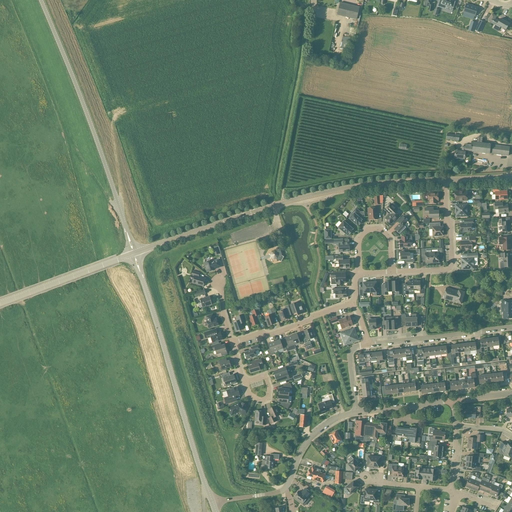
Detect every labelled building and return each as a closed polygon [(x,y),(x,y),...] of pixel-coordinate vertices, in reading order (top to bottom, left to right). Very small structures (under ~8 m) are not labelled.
[(444,0),(438,0),(437,6),(448,9),(449,7),(452,8),(454,0),(445,0),(446,0),(444,0)] [(359,6),(340,2),(337,13),(357,18),(359,6)] [(476,8),(466,3),(462,10),(472,16),(476,8)] [(491,15),(484,12),(481,17),(500,28),(500,26),(506,30),(509,24),(500,19),(499,21),(495,19),(496,16),(492,14),(491,15)] [(484,22),(480,20),(475,30),(479,32),(484,22)] [(459,137),(460,132),(450,131),(450,134),(447,133),(446,139),(459,141),(459,137)] [(472,147),(472,151),(472,152),(490,154),(508,156),(510,147),(491,144),(473,142),(472,147)] [(472,151),(472,147),(471,147),(471,145),(465,144),(465,147),(462,146),(462,150),(456,149),(456,151),(455,151),(454,158),(464,159),(465,154),(465,152),(465,151),(472,151)] [(499,191),(499,188),(493,188),(493,192),(495,192),(495,200),(507,199),(507,191),(499,191)] [(455,201),(467,200),(467,191),(455,192),(455,201)] [(437,203),(437,200),(438,200),(438,193),(428,193),(428,201),(429,201),(429,204),(437,203)] [(399,209),(393,203),(391,204),(385,210),(389,214),(385,218),(391,224),(399,215),(396,212),(399,209)] [(501,206),(501,203),(495,204),(495,209),(498,209),(499,213),(508,211),(507,205),(501,206)] [(456,217),(468,216),(467,204),(455,205),(456,217)] [(359,225),(361,222),(360,221),(362,220),(357,216),(360,212),(356,208),(350,215),(351,216),(349,219),(357,225),(358,224),(359,225)] [(374,220),(374,219),(377,219),(376,213),(377,213),(377,208),(368,209),(369,220),(371,220),(371,221),(372,221),(374,221),(374,220)] [(432,211),(432,208),(425,208),(425,214),(429,214),(429,218),(439,217),(438,211),(432,211)] [(405,231),(406,229),(406,227),(403,225),(407,221),(403,217),(398,222),(400,224),(395,230),(399,234),(403,231),(405,231)] [(504,222),(504,219),(498,219),(499,222),(502,222),(502,232),(509,232),(509,222),(504,222)] [(460,232),(472,232),(472,224),(473,224),(473,220),(467,220),(467,223),(460,224),(460,232)] [(350,234),(352,232),(351,231),(353,229),(343,221),(338,228),(339,228),(338,230),(343,235),(345,233),(347,236),(349,233),(350,234)] [(439,227),(438,226),(438,223),(429,223),(430,230),(433,229),(433,236),(435,237),(437,237),(439,236),(443,236),(443,227),(439,227)] [(400,247),(410,247),(410,242),(412,242),(412,237),(406,237),(406,240),(400,240),(400,247)] [(461,251),(468,251),(468,250),(472,250),(472,244),(475,244),(475,237),(469,237),(469,241),(461,241),(461,251)] [(509,241),(509,238),(510,238),(510,237),(499,238),(499,244),(503,244),(503,250),(510,250),(510,241),(509,241)] [(343,243),(343,240),(334,240),(334,244),(339,244),(339,252),(349,252),(349,243),(343,243)] [(281,262),(284,257),(282,256),(280,250),(276,248),(275,251),(271,251),(270,254),(271,258),(274,260),(276,259),(277,261),(279,261),(281,262)] [(438,248),(431,249),(432,253),(432,263),(438,263),(438,258),(439,256),(439,255),(442,255),(442,248),(438,248)] [(432,253),(431,249),(426,249),(421,249),(421,256),(424,256),(424,257),(425,258),(426,263),(432,263),(432,253)] [(404,253),(404,252),(400,252),(400,260),(407,259),(407,262),(414,262),(414,259),(410,259),(410,253),(404,253)] [(508,257),(508,253),(501,253),(501,258),(503,258),(503,262),(500,262),(500,270),(504,270),(504,267),(511,267),(511,262),(510,257),(508,257)] [(462,269),(474,269),(473,258),(478,258),(477,254),(467,254),(467,258),(461,258),(462,269)] [(343,260),(343,256),(336,257),(336,261),(339,261),(339,269),(350,268),(350,260),(343,260)] [(221,267),(219,260),(212,262),(212,260),(204,263),(207,272),(215,270),(214,269),(221,267)] [(203,287),(205,279),(198,277),(199,273),(192,271),(191,275),(194,276),(192,283),(203,287)] [(345,273),(331,273),(331,278),(336,278),(336,284),(343,284),(343,283),(345,283),(345,273)] [(420,280),(413,281),(414,291),(420,291),(420,293),(424,293),(424,289),(425,289),(425,285),(422,285),(422,284),(422,285),(420,284),(420,280)] [(391,282),(392,292),(396,291),(396,294),(402,294),(402,284),(398,284),(398,281),(391,282)] [(408,291),(414,291),(413,281),(407,281),(407,288),(403,288),(404,294),(408,294),(408,291)] [(366,293),(370,293),(369,282),(363,283),(363,290),(360,290),(360,296),(366,296),(366,293)] [(369,282),(370,293),(374,293),(374,296),(380,295),(380,289),(376,289),(376,282),(369,282)] [(388,292),(392,292),(391,282),(385,282),(385,285),(382,285),(382,295),(388,295),(388,292)] [(339,291),(339,288),(333,288),(333,294),(336,294),(336,298),(346,298),(346,291),(339,291)] [(456,290),(446,288),(443,299),(454,302),(461,304),(464,292),(456,289),(456,290)] [(202,307),(212,304),(210,296),(200,299),(201,302),(198,303),(200,308),(202,307)] [(511,300),(501,301),(501,312),(502,312),(502,314),(503,314),(503,318),(506,318),(506,319),(511,319),(511,318),(511,300)] [(298,303),(296,302),(290,305),(293,314),(297,313),(298,315),(304,313),(301,302),(298,303)] [(282,321),(289,318),(288,315),(291,314),(288,306),(285,307),(285,309),(278,312),(282,321)] [(268,326),(275,323),(273,317),(276,315),(274,308),(270,309),(272,314),(265,317),(268,326)] [(252,326),(259,324),(256,316),(260,315),(257,309),(251,311),(253,315),(248,317),(252,326)] [(411,327),(411,318),(406,318),(406,315),(405,314),(401,314),(401,317),(401,323),(406,323),(406,327),(411,327)] [(214,319),(212,315),(206,316),(207,321),(209,328),(218,325),(216,319),(214,319)] [(236,332),(243,329),(241,323),(245,322),(243,315),(236,317),(237,320),(237,321),(233,323),(236,332)] [(342,329),(353,325),(350,316),(339,320),(342,329)] [(391,321),(391,330),(397,329),(397,323),(400,323),(400,317),(396,317),(397,320),(391,321)] [(411,318),(411,327),(417,326),(417,322),(422,322),(422,317),(416,317),(411,318)] [(391,330),(391,321),(386,321),(385,318),(382,318),(383,324),(386,324),(386,330),(391,330)] [(372,320),(372,319),(368,319),(368,323),(369,322),(369,330),(376,329),(376,326),(381,326),(380,320),(375,320),(375,319),(372,320)] [(311,329),(304,331),(306,337),(303,338),(307,350),(312,348),(309,339),(314,338),(311,329)] [(351,333),(350,330),(340,333),(342,337),(341,337),(343,341),(344,345),(358,340),(356,335),(357,335),(355,331),(351,333)] [(212,334),(211,331),(204,333),(206,338),(211,337),(212,343),(223,339),(220,331),(212,334)] [(291,336),(294,345),(300,343),(301,344),(303,343),(301,338),(299,339),(297,334),(291,336)] [(289,347),(294,345),(291,336),(285,338),(287,343),(284,344),(286,349),(289,348),(289,347)] [(481,348),(487,347),(486,339),(480,340),(481,346),(478,346),(479,352),(482,352),(481,348)] [(286,349),(284,344),(282,345),(280,340),(274,342),(277,350),(283,349),(284,350),(286,349)] [(274,352),(277,350),(274,342),(268,344),(270,349),(267,350),(270,356),(274,354),(275,353),(274,352)] [(479,352),(478,346),(476,346),(475,342),(469,343),(470,351),(476,350),(476,353),(479,352)] [(220,346),(219,343),(212,345),(214,351),(216,350),(217,354),(221,353),(222,355),(227,354),(224,345),(220,346)] [(246,359),(256,356),(255,351),(260,349),(258,345),(251,347),(252,350),(244,353),(246,359)] [(455,353),(458,352),(457,345),(451,345),(451,349),(449,349),(450,358),(455,357),(455,353)] [(450,358),(449,349),(446,350),(446,346),(440,347),(441,355),(447,354),(447,358),(450,358)] [(225,362),(224,359),(217,361),(218,364),(220,364),(222,371),(226,370),(226,368),(231,367),(229,361),(225,362)] [(251,373),(260,370),(259,366),(263,365),(261,359),(254,361),(255,364),(249,366),(251,373)] [(290,367),(289,366),(285,367),(274,371),(274,374),(275,377),(287,373),(292,371),(290,367)] [(366,375),(366,374),(366,370),(359,371),(359,366),(355,366),(355,371),(356,376),(360,375),(366,375)] [(229,377),(228,373),(221,375),(223,382),(224,383),(225,383),(226,386),(236,383),(233,375),(229,377)] [(287,373),(275,377),(276,381),(277,381),(278,383),(289,379),(287,373)] [(468,380),(469,388),(475,387),(474,379),(476,379),(475,373),(470,373),(471,379),(468,380)] [(361,385),(369,384),(369,379),(373,378),(373,375),(364,376),(365,379),(361,379),(361,385)] [(279,395),(289,396),(289,390),(292,389),(290,383),(283,385),(283,389),(279,389),(279,390),(279,391),(278,391),(279,394),(279,395)] [(383,395),(392,394),(391,386),(385,386),(382,387),(383,395)] [(226,404),(237,401),(235,397),(240,396),(237,387),(227,391),(229,397),(224,398),(226,404)] [(370,390),(362,391),(363,397),(367,397),(367,400),(376,399),(375,395),(374,396),(373,390),(370,391),(370,390)] [(321,412),(333,408),(331,403),(335,402),(332,394),(328,396),(330,400),(318,404),(321,412)] [(288,402),(289,396),(279,395),(279,396),(278,396),(279,396),(277,399),(278,399),(278,400),(278,402),(282,402),(281,406),(288,409),(291,404),(288,402)] [(246,405),(242,403),(241,404),(239,403),(229,409),(231,413),(229,414),(231,417),(235,415),(234,413),(237,412),(237,411),(239,410),(243,412),(242,414),(245,416),(249,409),(245,407),(246,405)] [(271,424),(277,421),(275,417),(279,415),(275,406),(268,409),(272,417),(268,418),(271,424)] [(480,414),(481,407),(473,406),(473,411),(466,411),(465,417),(475,418),(475,413),(480,414)] [(266,425),(266,417),(263,417),(263,411),(256,411),(255,421),(260,422),(260,425),(266,425)] [(308,415),(301,414),(301,415),(299,427),(306,427),(308,415)] [(365,442),(367,423),(367,421),(356,421),(355,436),(354,441),(365,442)] [(365,442),(376,444),(377,435),(385,436),(385,433),(386,424),(380,423),(380,424),(367,423),(365,442)] [(416,428),(397,425),(395,435),(390,434),(390,439),(419,443),(420,438),(415,437),(416,428)] [(430,429),(429,433),(430,434),(433,434),(433,437),(430,436),(429,442),(430,442),(436,443),(437,440),(444,440),(445,433),(438,432),(438,431),(434,430),(434,429),(430,428),(430,429)] [(335,447),(339,444),(338,442),(342,440),(337,431),(329,435),(334,444),(335,447)] [(483,442),(483,435),(477,435),(477,438),(468,438),(467,448),(476,449),(477,442),(483,442)] [(429,442),(428,445),(431,446),(431,451),(443,452),(444,446),(436,445),(436,443),(430,442),(429,442)] [(508,445),(502,442),(498,452),(504,455),(503,455),(511,458),(511,454),(511,445),(508,444),(508,445)] [(261,455),(262,443),(254,443),(253,452),(255,453),(255,455),(261,455)] [(443,458),(443,452),(431,451),(431,456),(426,455),(426,456),(420,455),(419,458),(432,459),(433,456),(434,456),(434,457),(443,458)] [(332,461),(337,456),(332,452),(327,457),(332,461)] [(466,456),(466,461),(475,462),(477,462),(479,463),(480,457),(483,457),(484,454),(477,453),(476,457),(475,457),(466,456)] [(266,468),(272,468),(273,459),(279,459),(279,454),(270,454),(270,456),(266,456),(265,460),(263,460),(262,465),(267,466),(266,468)] [(373,468),(374,457),(370,457),(371,454),(365,454),(364,460),(367,460),(367,467),(369,467),(369,468),(373,468)] [(373,468),(377,469),(377,467),(379,468),(380,461),(383,461),(383,455),(378,455),(378,457),(374,457),(373,468)] [(354,472),(360,467),(354,459),(351,456),(347,459),(350,462),(348,464),(354,472)] [(475,462),(466,461),(465,467),(467,467),(473,468),(472,470),(480,471),(480,467),(477,467),(477,463),(477,462),(475,462)] [(397,477),(398,467),(398,464),(392,464),(389,463),(388,470),(392,470),(391,477),(397,477)] [(398,467),(397,477),(403,478),(403,471),(406,471),(407,465),(404,465),(404,467),(398,467)] [(315,471),(316,469),(312,467),(311,470),(309,470),(307,476),(308,476),(308,477),(308,478),(310,479),(311,478),(312,478),(312,479),(316,480),(322,483),(325,474),(315,471)] [(425,478),(426,469),(416,468),(415,478),(421,479),(422,478),(425,478)] [(426,469),(425,478),(429,479),(429,480),(436,480),(436,476),(436,474),(437,470),(426,469)] [(474,482),(474,480),(471,479),(472,476),(470,475),(468,478),(469,478),(465,486),(471,489),(472,486),(473,484),(473,483),(474,482)] [(476,477),(474,480),(474,482),(473,483),(473,484),(472,486),(471,489),(477,491),(478,489),(481,483),(477,481),(478,478),(476,477)] [(481,483),(478,489),(484,491),(488,483),(489,480),(487,479),(485,482),(482,480),(481,483)] [(350,494),(358,487),(353,481),(346,488),(350,494)] [(489,494),(490,494),(494,485),(495,481),(493,481),(491,484),(488,483),(484,491),(490,494),(489,494)] [(494,485),(490,494),(496,497),(500,488),(502,488),(503,485),(499,484),(498,487),(494,485)] [(335,492),(326,486),(322,492),(331,498),(335,492)] [(294,498),(301,504),(306,497),(310,492),(305,488),(303,491),(304,493),(303,495),(298,491),(293,497),(294,498)] [(370,500),(371,489),(367,488),(367,489),(365,489),(364,496),(361,495),(361,501),(360,504),(364,504),(364,502),(366,502),(370,502),(370,501),(370,500)] [(375,489),(371,489),(370,500),(373,500),(373,503),(379,503),(379,497),(376,497),(377,490),(375,490),(375,489)] [(408,506),(409,499),(404,498),(405,495),(396,494),(396,500),(399,501),(398,505),(408,506)]
